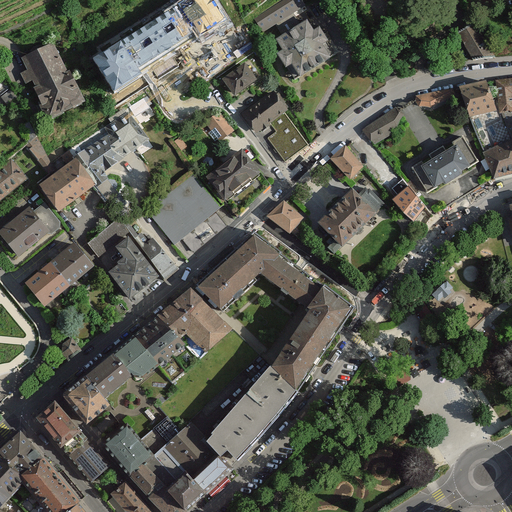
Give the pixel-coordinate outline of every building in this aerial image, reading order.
[(230,19),(217,0),(182,0),(92,57),(114,92),(141,76),(138,71),(142,69),(159,57),(172,49),(191,36),(194,34),(198,40),(230,19)] [(285,41),(279,45),(286,55),(278,60),(294,83),(300,79),(303,83),(340,57),(321,31),(315,35),(308,25),(303,28),(295,16),(308,8),(302,0),(290,0),(255,22),(264,36),(277,28),(285,41)] [(478,23),(458,32),(473,60),(495,57),(478,23)] [(91,103),(60,45),(25,63),(30,72),(22,77),(28,89),(36,85),(56,122),(91,103)] [(245,62),(222,79),(234,96),(257,79),(245,62)] [(470,117),(498,111),(486,79),(459,87),(470,117)] [(498,111),(511,111),(511,79),(495,81),(498,111)] [(289,110),(276,92),(242,116),(255,134),(271,123),(277,132),(268,138),(285,161),(308,145),(285,112),(289,110)] [(454,93),(417,101),(418,108),(432,112),(455,100),(454,93)] [(111,173),(153,143),(130,110),(105,128),(110,136),(81,156),(84,161),(105,191),(118,182),(111,173)] [(407,119),(400,111),(364,133),(372,145),(401,129),(407,119)] [(484,151),(511,140),(498,111),(470,117),(484,151)] [(223,114),(205,128),(222,149),(239,136),(223,114)] [(461,170),(477,161),(463,137),(453,143),(454,146),(445,151),(443,146),(429,155),(432,159),(424,164),(422,161),(413,167),(428,190),(442,182),(445,183),(461,173),(461,170)] [(511,139),(511,140),(484,151),(493,179),(511,174),(511,139)] [(184,140),(177,145),(184,154),(191,149),(184,140)] [(39,145),(31,152),(54,182),(62,177),(39,145)] [(369,173),(348,149),(332,162),(353,187),(369,173)] [(268,183),(244,153),(209,181),(233,211),(268,183)] [(0,169),(0,199),(26,179),(11,161),(0,169)] [(105,191),(84,161),(62,177),(54,182),(46,188),(67,216),(105,191)] [(146,210),(188,259),(232,218),(191,169),(146,210)] [(402,193),(412,185),(406,178),(396,186),(402,193)] [(359,199),(355,195),(321,229),(346,255),(352,249),(381,220),(375,215),(384,205),(369,190),(359,199)] [(409,191),(398,204),(407,212),(402,218),(418,233),(434,214),(409,191)] [(59,228),(60,222),(45,204),(44,204),(32,213),(29,209),(0,232),(2,235),(0,236),(0,242),(12,257),(17,253),(18,255),(46,233),(52,234),(59,228)] [(293,239),(307,222),(285,204),(271,221),(293,239)] [(92,245),(103,260),(134,238),(122,222),(92,245)] [(254,233),(196,285),(220,309),(260,273),(280,254),(282,253),(254,233)] [(135,304),(167,281),(144,251),(134,238),(119,249),(130,264),(114,276),(135,304)] [(167,281),(179,270),(156,241),(144,251),(167,281)] [(92,266),(74,245),(51,264),(69,285),(92,266)] [(323,287),(280,254),(260,273),(307,308),(323,287)] [(69,285),(51,264),(28,283),(45,304),(69,285)] [(447,281),(432,295),(439,302),(454,289),(447,281)] [(324,285),(323,287),(307,308),(312,311),(273,368),(298,392),(354,308),(324,285)] [(200,359),(231,330),(190,290),(158,317),(185,344),(200,359)] [(185,344),(158,317),(133,337),(157,366),(185,344)] [(157,366),(133,337),(114,353),(132,375),(133,375),(134,376),(144,377),(157,366)] [(81,350),(72,338),(64,345),(63,353),(69,360),(81,350)] [(132,375),(114,353),(85,376),(104,398),(132,375)] [(298,392),(273,368),(271,365),(206,440),(220,456),(228,449),(237,460),(258,438),(278,415),(298,392)] [(400,386),(412,379),(405,369),(394,376),(400,386)] [(104,398),(85,376),(64,394),(63,395),(86,422),(109,404),(104,398)] [(55,401),(37,418),(90,482),(110,465),(55,401)] [(178,429),(167,417),(140,440),(154,456),(164,446),(180,432),(178,429)] [(180,432),(164,446),(189,474),(194,480),(220,456),(206,440),(190,423),(180,432)] [(127,424),(104,444),(131,476),(144,465),(154,456),(140,440),(127,424)] [(20,432),(0,450),(0,452),(20,476),(42,459),(20,432)] [(154,456),(144,465),(162,484),(169,491),(189,474),(164,446),(154,456)] [(0,452),(0,505),(10,495),(23,480),(20,476),(0,452)] [(231,468),(220,456),(194,480),(205,492),(231,468)] [(65,511),(78,502),(42,459),(20,476),(23,480),(33,492),(50,511),(65,511)] [(144,465),(131,476),(150,497),(162,484),(144,465)] [(120,487),(125,482),(117,472),(111,477),(120,487)] [(186,509),(205,492),(194,480),(189,474),(169,491),(186,509)] [(151,511),(125,482),(120,487),(113,493),(128,511),(126,511),(151,511)] [(162,484),(150,497),(164,511),(183,511),(186,509),(169,491),(162,484)] [(49,511),(50,511),(33,492),(20,504),(27,511),(49,511)] [(85,511),(78,502),(65,511),(85,511)]
